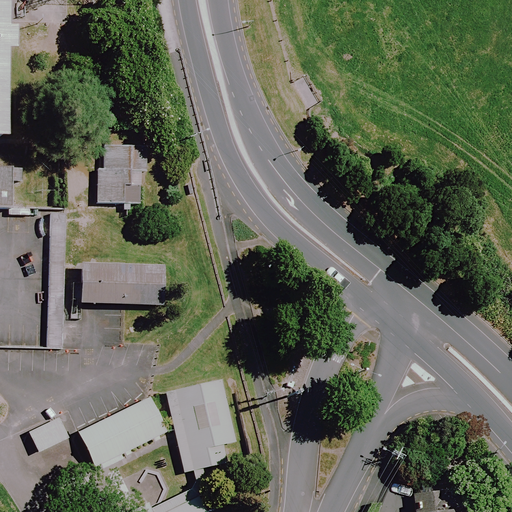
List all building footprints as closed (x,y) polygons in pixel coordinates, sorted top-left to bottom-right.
[(127,138),(84,137),(83,196),(125,197),(127,138)] [(0,209),(11,210),(12,169),(0,168),(0,209)] [(146,258),(67,257),(67,293),(146,294),(146,258)] [(233,444),(218,381),(163,394),(181,474),(226,463),(222,446),(233,444)] [(165,433),(147,397),(75,432),(93,468),(165,433)] [(67,439),(56,416),(26,430),(37,452),(67,439)] [(217,511),(204,487),(154,511),(217,511)] [(399,496),(400,511),(443,511),(441,491),(399,496)]
